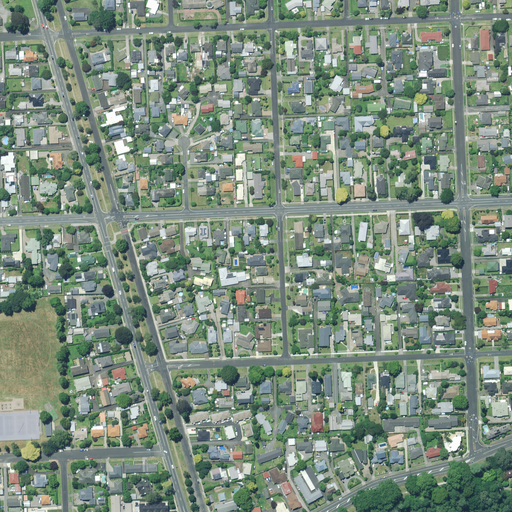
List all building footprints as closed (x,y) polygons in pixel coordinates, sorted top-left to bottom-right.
[(105,0),(107,0),(107,5),(106,5),(106,10),(116,10),(116,0),(105,0)] [(150,0),(148,7),(153,9),(152,13),(157,15),(161,4),(159,4),(160,0),(159,0),(150,0)] [(207,2),(206,0),(185,0),(183,0),(183,8),(207,7),(207,8),(208,8),(209,8),(209,9),(210,9),(211,9),(212,8),(213,8),(213,7),(214,7),(215,9),(224,5),(221,0),(212,0),(211,0),(210,0),(209,0),(208,1),(207,1),(207,2)] [(249,0),(247,1),(247,15),(254,14),(254,10),(259,9),(259,5),(256,5),(256,0),(249,0)] [(303,6),(303,0),(292,0),(286,4),(289,11),(297,6),(303,6)] [(325,6),(325,7),(331,11),(333,7),(331,5),(335,1),(334,0),(324,0),(325,0),(322,4),(325,6)] [(388,0),(381,0),(381,9),(389,9),(389,4),(388,4),(388,0)] [(146,16),(145,1),(131,1),(132,8),(139,8),(139,16),(146,16)] [(236,7),(236,1),(230,2),(231,15),(237,15),(237,13),(241,13),(241,7),(236,7)] [(87,16),(87,13),(76,13),(76,21),(89,20),(89,16),(87,16)] [(490,50),(489,30),(480,30),(481,50),(490,50)] [(443,42),(443,31),(437,31),(437,32),(426,33),(426,32),(421,32),(421,42),(428,42),(428,40),(436,39),(436,42),(443,42)] [(505,33),(499,33),(499,36),(496,36),(496,51),(501,51),(500,45),(505,45),(505,33)] [(410,38),(410,34),(402,34),(402,44),(412,44),(412,38),(410,38)] [(377,54),(377,36),(370,36),(370,43),(366,43),(366,47),(371,47),(371,54),(377,54)] [(361,54),(361,37),(354,37),(354,43),(349,43),(349,48),(354,48),(354,54),(361,54)] [(478,49),(478,37),(471,37),(471,44),(469,44),(469,49),(478,49)] [(327,50),(327,38),(316,39),(316,50),(327,50)] [(337,38),(332,38),(332,53),(337,52),(337,51),(343,51),(342,45),(337,45),(337,38)] [(314,58),(313,39),(308,39),(308,43),(307,43),(307,50),(301,50),(301,58),(307,58),(307,59),(314,58)] [(222,50),(227,50),(227,41),(218,42),(218,50),(216,50),(217,57),(223,56),(222,50)] [(285,44),(286,44),(287,47),(286,47),(286,51),(287,51),(288,59),(295,58),(295,55),(293,55),(293,52),(294,52),(294,48),(297,48),(297,44),(294,44),(294,41),(285,41),(285,44)] [(213,43),(205,43),(205,52),(210,52),(210,56),(213,56),(213,43)] [(233,48),(232,48),(232,52),(243,52),(243,43),(232,43),(232,46),(233,46),(233,48)] [(248,44),(245,44),(245,52),(254,52),(254,43),(248,43),(248,44)] [(121,51),(119,49),(114,52),(120,62),(129,56),(125,49),(121,51)] [(36,52),(33,52),(33,50),(27,50),(27,52),(27,58),(25,58),(25,61),(36,61),(36,60),(39,60),(39,54),(36,54),(36,52)] [(398,68),(398,70),(400,70),(400,68),(402,68),(401,63),(403,63),(402,50),(393,50),(393,52),(392,52),(393,63),(395,63),(395,68),(398,68)] [(95,66),(112,60),(111,55),(108,56),(106,52),(104,52),(104,51),(96,53),(97,56),(94,57),(95,61),(93,62),(95,66)] [(142,59),(142,51),(132,51),(132,62),(140,62),(140,59),(142,59)] [(156,51),(150,51),(150,62),(158,62),(158,59),(159,59),(159,56),(158,56),(158,52),(156,52),(156,51)] [(188,60),(187,52),(177,53),(178,62),(183,61),(183,60),(188,60)] [(432,52),(420,52),(420,64),(419,64),(419,70),(428,70),(428,67),(431,67),(431,64),(432,64),(432,52)] [(480,64),(479,52),(470,53),(471,61),(473,61),(473,64),(480,64)] [(295,74),(295,59),(287,60),(288,74),(295,74)] [(256,72),(257,60),(242,60),(242,66),(249,66),(249,72),(256,72)] [(15,65),(11,65),(11,69),(10,69),(10,72),(11,72),(11,75),(19,75),(19,76),(23,76),(23,69),(15,69),(15,65)] [(40,76),(40,67),(40,66),(30,66),(30,77),(40,76)] [(226,68),(226,66),(219,66),(219,73),(219,76),(221,76),(221,79),(231,79),(231,68),(226,68)] [(485,77),(485,66),(474,66),(474,71),(478,71),(478,77),(485,77)] [(377,71),(365,67),(362,76),(366,77),(367,74),(375,77),(377,71)] [(428,71),(429,77),(447,76),(446,68),(433,69),(433,70),(428,71)] [(120,74),(104,73),(104,79),(110,80),(110,86),(117,86),(118,81),(119,81),(120,74)] [(499,81),(499,73),(493,73),(493,78),(488,78),(488,82),(499,81)] [(102,77),(102,74),(93,77),(97,91),(104,89),(101,78),(102,77)] [(341,78),(337,75),(330,88),(334,90),(335,89),(340,92),(343,87),(340,86),(343,80),(340,79),(341,78)] [(260,85),(262,80),(260,77),(257,79),(256,77),(248,78),(248,79),(247,79),(247,84),(249,84),(249,86),(251,85),(251,88),(248,88),(248,89),(247,89),(247,94),(251,94),(251,95),(258,95),(258,90),(260,90),(260,85)] [(36,79),(36,78),(33,78),(33,89),(38,89),(43,88),(43,79),(36,79)] [(243,91),(243,79),(234,80),(235,92),(234,92),(234,97),(239,97),(239,91),(243,91)] [(433,79),(424,79),(424,85),(427,85),(427,89),(420,89),(420,94),(434,94),(433,79)] [(161,102),(160,80),(152,80),(152,90),(150,90),(150,93),(152,93),(153,102),(161,102)] [(404,91),(401,80),(395,81),(396,85),(394,86),(396,93),(404,91)] [(475,88),(477,88),(477,91),(489,91),(489,85),(487,85),(487,80),(477,80),(477,84),(475,84),(475,88)] [(313,93),(313,81),(305,82),(306,93),(313,93)] [(301,84),(299,84),(299,82),(293,83),(293,87),(287,87),(288,93),(299,92),(299,88),(302,88),(301,84)] [(213,91),(212,84),(207,85),(207,86),(200,86),(201,93),(209,92),(208,91),(213,91)] [(189,96),(187,95),(190,91),(183,85),(178,90),(180,92),(178,95),(184,99),(185,100),(189,96)] [(356,85),(357,86),(356,86),(356,92),(352,92),(353,98),(362,97),(362,93),(374,92),(374,85),(370,86),(361,86),(361,85),(356,85)] [(121,106),(121,104),(127,103),(123,91),(118,92),(119,96),(111,98),(113,105),(116,105),(116,108),(121,106)] [(111,108),(106,93),(99,95),(102,107),(104,106),(105,109),(111,108)] [(45,106),(45,94),(30,94),(31,100),(34,100),(34,106),(45,106)] [(443,101),(443,94),(434,94),(434,102),(436,102),(436,109),(445,109),(445,101),(443,101)] [(340,103),(341,103),(342,102),(342,101),(345,101),(345,96),(341,96),(341,95),(335,96),(336,97),(333,98),(333,104),(333,103),(330,109),(335,112),(339,105),(340,105),(340,103)] [(478,97),(478,99),(477,99),(477,105),(488,104),(487,95),(481,95),(481,97),(478,97)] [(262,106),(261,106),(261,102),(260,102),(259,101),(258,100),(258,98),(255,98),(253,100),(255,101),(252,102),(252,106),(253,113),(255,113),(256,116),(262,116),(262,106)] [(411,103),(395,100),(393,109),(398,110),(399,108),(402,108),(410,109),(411,103)] [(156,102),(153,102),(151,102),(151,103),(151,108),(153,108),(154,117),(159,117),(159,105),(156,105),(156,102)] [(302,106),(302,102),(298,102),(298,103),(292,103),(292,109),(294,109),(294,112),(305,112),(305,106),(302,106)] [(374,103),(374,104),(368,104),(368,111),(386,111),(385,104),(377,104),(377,102),(374,103)] [(189,108),(190,104),(182,104),(182,110),(180,110),(180,112),(184,113),(185,108),(189,108)] [(214,111),(214,104),(208,104),(209,105),(201,106),(201,113),(210,112),(210,111),(214,111)] [(114,109),(115,112),(107,114),(109,121),(107,121),(109,125),(125,121),(124,116),(118,118),(116,112),(127,109),(126,106),(114,109)] [(135,118),(136,118),(136,120),(142,120),(142,116),(147,115),(146,108),(135,109),(135,114),(136,114),(135,115),(135,118)] [(34,120),(36,120),(36,122),(38,122),(38,120),(39,120),(39,124),(50,123),(50,118),(49,118),(49,112),(43,112),(43,115),(39,115),(39,114),(34,114),(34,120)] [(186,113),(186,114),(182,114),(182,116),(177,116),(177,113),(173,114),(173,117),(175,117),(175,124),(184,124),(184,125),(189,125),(188,118),(192,118),(192,113),(186,113)] [(417,123),(417,124),(417,125),(419,125),(419,133),(426,133),(426,128),(425,113),(418,113),(419,123),(417,123)] [(491,124),(491,113),(482,113),(483,120),(481,120),(481,124),(491,124)] [(220,119),(221,119),(221,124),(229,124),(229,115),(227,115),(227,114),(222,114),(222,115),(220,115),(220,119)] [(25,115),(16,115),(16,125),(22,125),(22,122),(25,122),(25,115)] [(370,125),(372,125),(373,124),(374,124),(374,123),(375,123),(375,122),(375,121),(375,120),(374,119),(374,118),(373,118),(372,118),(372,116),(355,117),(355,132),(363,132),(363,126),(370,125)] [(349,117),(337,117),(337,125),(343,125),(343,131),(349,130),(349,117)] [(428,118),(428,125),(429,125),(429,126),(431,126),(431,127),(436,127),(436,128),(442,128),(441,117),(430,117),(431,118),(428,118)] [(301,119),(298,119),(298,121),(293,121),(293,126),(291,126),(291,131),(294,131),(294,133),(303,133),(303,127),(302,127),(302,124),(304,124),(304,121),(301,121),(301,119)] [(262,129),(262,120),(252,120),(252,124),(251,124),(251,126),(252,126),(252,134),(256,134),(256,136),(263,136),(263,129),(262,129)] [(247,121),(241,121),(241,122),(237,122),(237,131),(235,131),(235,139),(241,139),(241,132),(247,132),(247,121)] [(334,129),(334,121),(324,121),(324,130),(334,129)] [(128,136),(125,124),(111,128),(111,132),(112,136),(122,134),(123,138),(128,136)] [(150,126),(150,125),(137,124),(136,134),(151,134),(151,129),(153,130),(153,126),(150,126)] [(205,129),(200,124),(195,129),(200,134),(205,129)] [(170,134),(168,133),(172,128),(167,125),(161,133),(165,136),(168,138),(170,134)] [(407,127),(406,126),(400,126),(400,129),(393,129),(394,137),(402,136),(402,142),(409,142),(408,134),(414,134),(414,127),(407,127)] [(57,131),(57,127),(50,127),(51,144),(60,143),(60,138),(63,138),(63,132),(59,132),(59,131),(57,131)] [(498,129),(497,130),(496,127),(479,128),(480,135),(484,135),(484,136),(497,135),(497,134),(498,134),(498,129)] [(27,140),(26,129),(17,130),(17,134),(18,134),(19,146),(26,146),(25,140),(27,140)] [(46,136),(46,129),(35,129),(35,144),(42,144),(42,139),(43,139),(43,137),(46,136)] [(330,143),(330,134),(321,134),(321,151),(326,151),(326,143),(330,143)] [(229,149),(234,148),(233,135),(228,135),(228,139),(227,140),(223,138),(220,145),(227,147),(229,147),(229,149)] [(447,136),(445,136),(445,135),(441,135),(441,136),(439,136),(439,150),(447,150),(447,142),(448,142),(448,136),(447,136)] [(377,137),(373,137),(373,147),(384,147),(384,139),(377,139),(377,137)] [(427,140),(427,137),(422,137),(423,147),(422,147),(422,149),(421,149),(421,153),(426,153),(426,147),(432,146),(432,140),(427,140)] [(351,149),(352,149),(352,144),(350,144),(350,138),(340,138),(340,148),(347,149),(347,158),(352,158),(351,149)] [(129,147),(129,146),(126,147),(124,140),(116,142),(119,155),(135,150),(134,148),(131,149),(131,147),(129,147)] [(210,149),(209,141),(201,142),(202,150),(210,149)] [(478,148),(482,147),(482,151),(490,150),(489,141),(478,141),(478,148)] [(366,150),(366,142),(356,142),(356,150),(366,150)] [(248,151),(248,150),(253,150),(253,152),(262,152),(262,144),(253,144),(253,143),(243,143),(243,151),(245,151),(248,151)] [(400,158),(400,150),(391,151),(391,159),(400,158)] [(417,158),(415,150),(407,152),(407,154),(404,155),(405,160),(417,158)] [(40,159),(40,151),(32,151),(32,159),(40,159)] [(15,163),(15,152),(10,152),(10,156),(7,156),(7,157),(3,157),(3,165),(7,165),(7,171),(13,171),(13,168),(16,168),(16,163),(15,163)] [(65,168),(64,153),(51,154),(51,161),(54,161),(54,170),(60,169),(59,168),(65,168)] [(207,153),(203,153),(195,153),(195,158),(198,158),(198,162),(201,162),(201,161),(207,161),(207,153)] [(246,161),(246,154),(238,154),(238,158),(236,158),(236,165),(242,165),(242,161),(246,161)] [(445,154),(440,154),(440,160),(438,160),(438,165),(441,165),(441,171),(447,171),(447,167),(449,167),(449,162),(450,162),(450,159),(448,159),(448,156),(445,156),(445,154)] [(169,157),(169,155),(164,155),(164,164),(173,164),(173,157),(169,157)] [(303,167),(303,155),(292,156),(293,161),(296,161),(297,167),(303,167)] [(436,155),(425,156),(425,159),(424,159),(424,164),(430,163),(430,169),(437,169),(436,155)] [(485,167),(485,155),(478,156),(478,167),(480,167),(480,172),(486,172),(486,167),(485,167)] [(129,168),(126,157),(121,159),(117,160),(119,166),(120,166),(121,170),(129,168)] [(232,175),(232,168),(220,168),(221,178),(226,178),(226,175),(232,175)] [(302,178),(302,168),(295,168),(295,169),(290,169),(290,178),(302,178)] [(164,176),(164,177),(157,177),(157,184),(165,184),(165,186),(169,186),(169,184),(167,184),(167,181),(173,181),(173,169),(164,169),(164,172),(166,172),(166,176),(164,176)] [(351,177),(350,172),(340,172),(341,177),(343,177),(343,182),(345,182),(345,184),(351,184),(351,186),(354,185),(354,177),(351,177)] [(428,184),(429,190),(435,189),(435,190),(438,190),(438,185),(436,185),(435,177),(438,177),(438,172),(431,173),(431,172),(429,172),(424,172),(424,182),(426,182),(426,184),(428,184)] [(210,175),(210,173),(207,173),(207,181),(212,181),(212,180),(219,180),(219,175),(210,175)] [(333,179),(332,173),(320,174),(321,196),(328,195),(327,189),(326,189),(326,179),(333,179)] [(396,187),(412,187),(412,181),(406,182),(406,173),(399,174),(399,182),(396,182),(396,187)] [(444,174),(444,173),(439,173),(440,180),(441,180),(441,188),(450,188),(450,178),(454,178),(454,174),(444,174)] [(489,174),(488,177),(487,176),(486,179),(479,176),(475,184),(488,189),(493,179),(492,178),(493,175),(489,174)] [(496,174),(496,176),(495,176),(495,186),(500,186),(500,183),(506,183),(506,176),(502,176),(502,174),(496,174)] [(11,181),(11,175),(7,175),(7,193),(17,193),(17,181),(11,181)] [(262,182),(261,175),(254,175),(255,199),(262,198),(262,189),(265,188),(265,181),(262,182)] [(32,200),(30,176),(23,176),(23,180),(21,180),(21,186),(22,186),(22,200),(32,200)] [(136,185),(134,185),(134,178),(129,177),(129,183),(126,183),(126,186),(129,186),(129,192),(136,193),(136,185)] [(141,179),(141,184),(141,186),(141,189),(150,189),(149,179),(141,179)] [(297,180),(292,185),(294,188),(294,195),(300,195),(300,185),(297,180)] [(59,192),(59,185),(58,184),(51,183),(51,182),(47,182),(46,184),(42,184),(42,186),(41,186),(41,194),(50,194),(50,195),(54,195),(54,194),(58,194),(58,192),(59,192)] [(233,191),(233,183),(227,183),(227,185),(223,185),(223,187),(223,191),(233,191)] [(315,187),(314,183),(305,184),(306,195),(314,195),(313,188),(315,187)] [(77,200),(74,185),(65,187),(67,194),(68,194),(69,202),(77,200)] [(366,196),(365,185),(355,185),(355,197),(366,196)] [(174,196),(174,189),(152,190),(152,201),(160,200),(160,197),(174,196)] [(132,195),(129,195),(129,193),(125,193),(125,197),(127,197),(127,206),(136,206),(136,196),(132,196),(132,195)] [(389,222),(382,220),(381,224),(374,225),(375,233),(387,233),(389,222)] [(399,235),(408,235),(410,235),(410,220),(400,220),(401,229),(399,229),(399,235)] [(304,249),(303,221),(294,222),(295,249),(304,249)] [(368,223),(361,222),(358,240),(366,241),(368,223)] [(324,224),(316,224),(315,237),(318,237),(318,242),(321,242),(321,241),(323,241),(324,224)] [(268,225),(260,225),(261,236),(268,236),(268,233),(269,233),(268,225)] [(341,243),(350,243),(350,236),(351,236),(351,225),(341,225),(341,243)] [(209,237),(208,226),(199,226),(200,238),(203,238),(209,237)] [(256,236),(255,226),(247,226),(247,234),(249,234),(250,237),(256,236)] [(440,236),(440,226),(425,226),(425,233),(427,233),(427,240),(437,240),(437,236),(440,236)] [(178,234),(176,227),(171,229),(170,228),(161,230),(160,227),(150,230),(152,237),(161,235),(162,237),(168,236),(168,237),(178,234)] [(192,227),(186,227),(187,237),(186,237),(186,245),(191,245),(191,240),(195,240),(195,235),(197,235),(197,228),(192,228),(192,227)] [(242,233),(242,227),(231,227),(232,231),(230,232),(230,235),(239,235),(239,233),(242,233)] [(150,241),(147,228),(140,230),(142,240),(145,239),(145,242),(150,241)] [(493,240),(493,238),(496,238),(496,233),(490,234),(490,230),(480,230),(480,237),(483,237),(483,241),(493,240)] [(224,240),(224,231),(214,231),(214,238),(216,238),(216,245),(220,245),(220,240),(224,240)] [(87,233),(81,233),(82,239),(79,239),(79,244),(92,243),(91,232),(87,233)] [(18,234),(8,234),(8,236),(3,236),(3,251),(12,250),(12,244),(15,244),(15,242),(17,242),(17,237),(18,237),(18,234)] [(62,247),(61,244),(63,244),(63,234),(59,234),(53,235),(53,245),(55,245),(55,247),(62,247)] [(75,243),(75,234),(67,234),(67,239),(64,239),(64,243),(67,243),(67,247),(68,247),(68,249),(76,249),(76,252),(81,252),(80,246),(75,246),(75,243)] [(29,252),(31,252),(31,251),(33,251),(33,252),(33,264),(43,263),(42,254),(39,254),(39,250),(42,249),(41,242),(39,242),(39,240),(37,240),(37,238),(32,239),(32,241),(31,241),(31,246),(27,246),(27,251),(29,251),(29,252)] [(175,246),(174,239),(164,241),(164,245),(161,246),(163,253),(168,251),(169,254),(175,253),(174,246),(175,246)] [(157,247),(156,243),(142,247),(143,249),(145,255),(150,254),(151,259),(160,257),(157,247)] [(492,251),(492,245),(487,245),(487,247),(482,248),(482,252),(484,252),(484,255),(496,255),(496,251),(492,251)] [(420,256),(420,258),(418,258),(418,267),(429,266),(429,257),(433,257),(433,248),(429,248),(429,249),(425,249),(425,253),(421,254),(421,256),(420,256)] [(409,252),(402,249),(398,261),(405,263),(409,252)] [(450,249),(448,249),(438,249),(438,254),(441,254),(441,256),(438,256),(438,263),(451,262),(451,256),(448,256),(448,254),(450,254),(450,249)] [(226,252),(218,250),(217,256),(220,256),(219,262),(224,263),(226,252)] [(249,251),(244,251),(244,252),(239,252),(239,254),(237,254),(237,258),(240,258),(240,260),(244,260),(244,253),(249,253),(249,251)] [(313,257),(309,258),(309,253),(303,253),(303,256),(296,256),(297,259),(298,259),(298,267),(313,266),(313,264),(313,257)] [(49,269),(56,272),(59,264),(58,254),(48,254),(48,263),(51,263),(49,269)] [(342,258),(342,254),(335,254),(336,267),(342,267),(342,274),(347,274),(347,276),(349,275),(349,267),(351,266),(350,258),(342,258)] [(362,255),(362,256),(359,256),(358,263),(366,264),(365,269),(357,268),(356,274),(366,276),(366,273),(369,274),(370,261),(368,261),(369,257),(365,257),(365,255),(362,255)] [(82,258),(83,262),(79,262),(80,266),(85,265),(97,264),(97,257),(94,257),(94,256),(82,258)] [(263,260),(263,256),(253,256),(253,257),(250,257),(249,258),(249,266),(266,265),(266,260),(263,260)] [(8,258),(4,258),(4,266),(7,266),(15,266),(15,267),(21,267),(21,260),(16,260),(16,258),(8,258)] [(387,260),(380,258),(379,263),(376,263),(375,268),(390,272),(392,265),(386,263),(387,260)] [(210,264),(212,264),(212,262),(209,262),(209,264),(203,263),(203,260),(193,259),(193,269),(198,270),(198,267),(201,267),(201,270),(205,270),(205,273),(210,273),(210,272),(210,273),(211,273),(211,272),(212,272),(212,271),(211,271),(211,270),(210,270),(210,264)] [(511,260),(506,260),(506,266),(502,266),(502,273),(511,272),(511,260)] [(159,264),(158,261),(152,262),(152,263),(147,264),(150,276),(161,273),(161,274),(167,272),(166,268),(156,270),(156,268),(158,268),(157,265),(159,264)] [(497,271),(497,262),(488,262),(488,267),(487,267),(487,271),(497,271)] [(267,267),(257,267),(257,269),(256,269),(256,275),(268,274),(267,267)] [(427,278),(431,278),(431,279),(451,279),(450,269),(437,269),(437,267),(432,268),(432,271),(427,271),(427,278)] [(231,270),(228,271),(227,268),(219,269),(222,286),(239,283),(239,281),(247,280),(245,272),(237,273),(237,272),(232,273),(231,270)] [(174,279),(176,279),(177,282),(186,279),(183,269),(174,271),(175,276),(174,277),(174,279)] [(407,269),(407,270),(405,272),(397,273),(397,280),(414,280),(413,269),(407,269)] [(83,274),(83,273),(77,273),(78,282),(89,280),(98,279),(97,271),(86,272),(86,274),(83,274)] [(307,279),(307,273),(294,274),(295,282),(303,281),(303,285),(316,285),(315,279),(307,279)] [(329,279),(329,273),(323,273),(323,278),(317,278),(317,284),(332,283),(332,279),(329,279)] [(171,284),(168,275),(164,277),(165,280),(155,283),(156,287),(155,287),(156,291),(168,288),(167,285),(171,284)] [(213,280),(205,277),(204,279),(196,277),(194,284),(203,286),(203,284),(211,286),(213,280)] [(498,280),(492,280),(492,279),(488,279),(488,282),(489,282),(489,296),(495,296),(495,292),(496,292),(496,286),(498,286),(498,280)] [(98,283),(97,283),(97,282),(83,283),(83,288),(86,288),(86,291),(98,290),(97,288),(99,288),(98,283)] [(445,284),(445,282),(437,283),(437,288),(430,288),(430,293),(451,292),(451,284),(445,284)] [(63,293),(62,283),(59,283),(60,286),(49,287),(49,295),(52,295),(52,293),(63,293)] [(415,283),(407,284),(407,286),(398,286),(398,295),(406,294),(406,297),(410,297),(410,300),(418,300),(418,290),(416,290),(415,283)] [(331,298),(331,287),(326,288),(326,289),(313,289),(314,296),(319,296),(319,298),(331,298)] [(10,291),(10,292),(2,292),(2,288),(0,288),(0,296),(2,296),(2,297),(10,297),(17,296),(16,290),(10,291)] [(350,293),(347,288),(340,291),(343,297),(338,300),(342,305),(347,302),(359,302),(359,293),(350,293)] [(242,291),(242,290),(237,290),(237,300),(238,300),(238,304),(245,304),(245,297),(245,291),(242,291)] [(255,294),(255,296),(257,296),(257,303),(266,302),(266,304),(271,303),(271,297),(264,298),(264,290),(256,290),(256,294),(255,294)] [(371,306),(371,290),(364,290),(364,302),(362,302),(362,305),(364,305),(364,306),(371,306)] [(176,298),(174,292),(160,296),(162,304),(169,302),(170,304),(174,303),(173,300),(172,301),(172,299),(176,298)] [(302,292),(302,295),(297,296),(297,299),(296,299),(296,305),(301,304),(301,306),(307,306),(306,296),(306,292),(302,292)] [(395,297),(391,295),(389,299),(384,296),(379,306),(384,308),(386,305),(390,307),(395,297)] [(74,299),(74,296),(68,296),(68,299),(67,299),(67,303),(69,303),(69,309),(78,308),(78,299),(74,299)] [(211,304),(208,296),(201,298),(200,296),(196,297),(200,313),(207,311),(205,306),(211,304)] [(231,299),(225,298),(224,301),(221,300),(220,305),(222,305),(221,313),(228,314),(231,299)] [(450,307),(449,298),(433,298),(433,302),(435,302),(435,307),(450,307)] [(331,310),(331,301),(318,302),(318,311),(331,310)] [(498,311),(497,301),(491,301),(491,304),(486,304),(486,308),(491,308),(491,309),(493,309),(493,311),(498,311)] [(107,312),(106,302),(92,303),(93,309),(90,309),(90,316),(100,315),(99,313),(107,312)] [(417,322),(417,303),(402,303),(402,312),(409,312),(409,317),(410,317),(410,323),(417,322)] [(194,314),(192,304),(185,306),(185,309),(186,316),(194,314)] [(312,304),(308,304),(308,307),(302,307),(302,312),(305,312),(305,314),(312,314),(312,304)] [(246,318),(246,306),(237,306),(238,314),(239,322),(250,321),(250,318),(246,318)] [(259,309),(259,313),(258,313),(258,315),(259,315),(259,318),(271,317),(271,309),(259,309)] [(161,311),(162,316),(161,316),(163,323),(170,321),(170,320),(175,319),(175,320),(178,319),(178,318),(177,313),(173,314),(173,311),(166,312),(166,310),(161,311)] [(79,322),(79,314),(70,314),(70,319),(71,319),(72,326),(78,325),(78,327),(82,327),(81,322),(79,322)] [(348,315),(348,320),(349,320),(349,321),(356,321),(356,325),(362,325),(362,316),(359,316),(359,314),(348,315)] [(451,321),(451,317),(435,316),(435,321),(437,321),(437,325),(449,326),(449,321),(451,321)] [(496,325),(496,318),(487,318),(487,317),(483,317),(484,322),(485,322),(485,325),(488,325),(488,326),(492,326),(492,325),(496,325)] [(373,323),(372,319),(365,320),(366,328),(368,328),(368,331),(373,331),(372,325),(374,325),(374,323),(373,323)] [(192,324),(188,325),(184,323),(181,329),(190,334),(195,332),(200,324),(194,321),(192,324)] [(271,337),(271,323),(263,323),(263,326),(258,327),(258,335),(263,334),(263,337),(271,337)] [(343,325),(340,326),(340,332),(336,332),(336,342),(340,342),(340,340),(344,340),(344,336),(346,336),(346,330),(343,330),(343,325)] [(392,340),(392,326),(383,326),(384,340),(392,340)] [(179,329),(178,327),(166,330),(168,339),(179,336),(177,330),(179,329)] [(209,343),(213,343),(213,342),(217,342),(216,330),(215,330),(215,327),(210,327),(211,329),(208,329),(208,331),(211,331),(211,333),(209,333),(210,339),(208,339),(209,343)] [(431,337),(430,337),(430,331),(427,331),(427,327),(420,327),(420,344),(431,343),(431,337)] [(86,332),(85,328),(75,329),(76,335),(84,334),(84,335),(86,337),(89,333),(86,332)] [(112,331),(111,331),(110,328),(96,330),(97,338),(111,337),(111,335),(112,335),(112,331)] [(331,336),(331,328),(319,328),(319,346),(329,346),(329,336),(331,336)] [(418,338),(418,328),(413,328),(413,329),(402,329),(402,335),(406,335),(407,337),(413,337),(414,338),(418,338)] [(312,335),(311,329),(298,330),(299,339),(300,339),(301,348),(314,347),(313,335),(312,335)] [(232,342),(232,330),(227,330),(227,333),(223,333),(224,342),(232,342)] [(498,330),(495,330),(495,333),(487,333),(487,338),(490,338),(490,339),(494,339),(494,341),(499,340),(498,338),(501,338),(501,333),(498,333),(498,330)] [(362,331),(359,331),(359,333),(352,333),(352,340),(356,340),(356,346),(363,346),(362,331)] [(255,336),(250,332),(246,336),(239,334),(236,344),(243,346),(243,347),(252,350),(254,343),(250,342),(251,340),(255,336)] [(455,333),(445,333),(445,335),(436,335),(436,344),(443,344),(455,344),(455,333)] [(373,341),(372,335),(366,336),(367,338),(364,339),(365,344),(367,344),(367,345),(370,345),(370,346),(374,345),(373,341)] [(112,348),(111,341),(96,344),(98,354),(111,351),(111,348),(112,348)] [(178,344),(177,341),(171,342),(172,353),(178,353),(178,352),(183,352),(183,351),(188,351),(187,343),(178,344)] [(271,351),(271,341),(265,341),(265,344),(258,344),(258,352),(271,351)] [(200,344),(200,342),(193,342),(193,344),(189,345),(190,351),(191,351),(192,353),(203,353),(203,352),(208,352),(208,344),(200,344)] [(115,364),(112,355),(101,358),(101,357),(98,358),(99,363),(102,363),(103,367),(115,364)] [(89,372),(86,360),(80,361),(82,366),(72,368),(74,376),(89,372)] [(483,369),(483,374),(484,374),(484,378),(500,377),(500,370),(489,370),(489,366),(484,366),(484,369),(483,369)] [(505,375),(511,374),(511,366),(505,367),(504,367),(504,368),(503,369),(504,369),(504,370),(505,371),(505,375)] [(128,374),(126,368),(113,371),(115,379),(122,377),(122,380),(128,378),(127,374),(128,374)] [(456,377),(456,374),(450,374),(450,370),(445,371),(445,372),(441,372),(441,379),(450,379),(450,377),(455,377),(456,377)] [(352,372),(342,372),(342,378),(343,378),(343,381),(344,381),(344,387),(348,387),(348,390),(352,391),(352,372)] [(389,372),(380,372),(381,394),(385,394),(385,388),(389,387),(389,372)] [(376,376),(375,376),(375,374),(367,375),(368,389),(372,389),(372,383),(376,383),(376,376)] [(404,375),(396,375),(396,384),(400,384),(400,386),(405,385),(404,375)] [(88,391),(88,390),(94,388),(91,376),(76,380),(79,392),(84,390),(84,391),(88,391)] [(193,382),(195,380),(190,376),(189,378),(187,376),(182,381),(184,383),(183,385),(186,387),(187,386),(188,387),(190,385),(193,387),(196,384),(193,382)] [(250,384),(249,383),(247,383),(247,378),(235,378),(236,387),(246,387),(246,390),(249,389),(250,388),(250,384)] [(223,383),(223,381),(218,381),(218,383),(215,383),(216,390),(218,389),(218,391),(222,391),(222,389),(228,389),(227,383),(223,383)] [(291,394),(291,381),(286,381),(286,385),(279,385),(279,392),(286,392),(286,394),(291,394)] [(307,393),(306,381),(297,381),(297,392),(296,392),(296,401),(303,400),(303,393),(307,393)] [(322,393),(321,381),(312,382),(313,398),(317,398),(317,393),(322,393)] [(133,392),(131,382),(118,385),(118,389),(113,390),(115,397),(133,392)] [(272,393),(271,382),(260,382),(261,393),(272,393)] [(508,382),(503,382),(503,393),(508,393),(508,390),(511,390),(511,383),(508,383),(508,382)] [(485,389),(488,389),(488,391),(489,391),(489,395),(495,394),(494,391),(497,390),(496,384),(493,384),(493,383),(484,383),(485,389)] [(435,388),(435,384),(430,384),(430,388),(427,388),(427,391),(426,391),(426,395),(428,395),(428,398),(433,398),(433,399),(437,399),(437,393),(435,393),(435,390),(437,390),(437,388),(435,388)] [(459,398),(459,386),(453,386),(453,388),(447,388),(447,393),(443,393),(443,398),(459,398)] [(206,390),(203,388),(194,390),(192,393),(194,400),(194,404),(198,403),(198,404),(208,402),(207,397),(206,397),(205,393),(207,393),(206,390)] [(112,404),(109,390),(101,392),(105,406),(112,404)] [(241,392),(237,392),(238,403),(248,403),(254,403),(254,399),(251,399),(250,395),(241,395),(241,392)] [(352,392),(341,392),(341,401),(345,401),(345,400),(352,400),(352,392)] [(418,400),(417,396),(410,396),(410,404),(410,415),(416,415),(416,408),(418,408),(418,400)] [(490,404),(489,396),(480,396),(480,400),(486,400),(486,404),(490,404)] [(90,412),(90,397),(82,397),(82,406),(82,412),(90,412)] [(220,408),(232,407),(232,409),(235,409),(234,407),(234,401),(225,402),(225,400),(217,401),(217,404),(220,404),(220,408)] [(454,412),(453,402),(438,403),(438,407),(441,407),(441,409),(432,409),(432,414),(435,413),(435,415),(442,414),(441,412),(454,412)] [(508,415),(507,402),(491,403),(492,407),(493,407),(493,416),(497,416),(503,416),(503,415),(508,415)] [(141,415),(139,406),(132,408),(134,415),(132,416),(133,419),(138,418),(138,416),(141,415)] [(295,415),(289,411),(285,420),(282,419),(278,429),(280,430),(279,433),(283,434),(288,423),(291,424),(295,415)] [(266,421),(262,412),(256,415),(261,425),(263,424),(267,434),(269,433),(268,432),(273,430),(268,420),(266,421)] [(324,432),(323,412),(316,413),(316,415),(314,415),(314,421),(315,421),(316,424),(312,425),(312,432),(324,432)] [(242,420),(240,413),(233,415),(235,422),(237,421),(237,422),(240,421),(239,420),(242,420)] [(199,421),(197,416),(190,418),(192,423),(194,423),(194,424),(197,423),(196,422),(199,421)] [(310,417),(304,416),(304,418),(298,418),(297,423),(301,423),(300,431),(306,431),(306,427),(308,428),(308,423),(309,423),(310,417)] [(337,421),(337,416),(329,416),(330,430),(340,429),(340,421),(337,421)] [(458,426),(458,416),(439,417),(439,419),(428,420),(428,426),(434,426),(435,429),(451,428),(451,426),(458,426)] [(419,427),(419,418),(389,419),(389,420),(383,420),(384,432),(394,431),(394,426),(405,425),(405,426),(414,426),(414,427),(419,427)] [(150,429),(148,423),(145,424),(139,426),(141,433),(139,434),(140,439),(149,436),(147,430),(150,429)] [(511,431),(509,424),(485,434),(488,441),(499,436),(499,437),(502,436),(501,435),(511,431)] [(121,437),(121,425),(116,425),(114,425),(110,425),(109,437),(121,437)] [(106,429),(105,429),(105,427),(104,427),(104,426),(95,426),(95,428),(93,428),(93,430),(93,437),(95,437),(101,437),(101,436),(103,436),(107,436),(107,432),(106,432),(106,429)] [(236,437),(233,426),(225,428),(227,432),(226,432),(227,435),(228,435),(229,439),(236,437)] [(89,438),(89,429),(83,429),(83,431),(76,431),(76,439),(81,438),(81,440),(86,440),(86,438),(89,438)] [(208,431),(208,430),(198,430),(198,433),(200,433),(200,436),(197,436),(197,440),(213,439),(213,431),(208,431)] [(452,452),(451,451),(454,450),(454,452),(458,450),(458,449),(460,446),(460,441),(461,441),(461,433),(457,433),(457,437),(456,437),(455,436),(452,440),(454,441),(452,444),(451,443),(450,441),(445,443),(446,447),(445,448),(447,453),(452,452)] [(401,434),(387,438),(390,446),(391,445),(392,448),(397,446),(396,443),(403,441),(401,434)] [(297,443),(297,450),(300,450),(305,450),(305,453),(313,452),(312,442),(308,442),(308,439),(304,439),(304,442),(297,443)] [(339,444),(339,439),(332,439),(332,444),(330,444),(330,451),(344,450),(344,443),(339,444)] [(327,450),(327,443),(326,443),(326,441),(315,441),(316,451),(327,450)] [(283,455),(280,446),(276,448),(276,449),(261,455),(260,454),(256,455),(259,463),(283,455)] [(443,454),(441,447),(437,448),(438,450),(435,451),(434,446),(429,448),(430,449),(427,450),(428,452),(426,453),(426,457),(429,456),(429,458),(443,454)] [(217,451),(217,447),(210,447),(210,450),(208,450),(209,454),(210,454),(210,459),(220,458),(221,461),(230,461),(230,455),(221,455),(221,453),(219,453),(219,451),(217,451)] [(373,463),(378,462),(379,463),(383,462),(382,461),(387,460),(384,447),(375,449),(377,456),(371,457),(373,463)] [(423,455),(421,447),(409,451),(411,459),(423,455)] [(355,450),(352,450),(360,470),(364,468),(362,463),(367,463),(367,450),(355,449),(355,450)] [(398,455),(398,451),(392,451),(392,457),(390,457),(390,463),(395,463),(395,462),(399,462),(399,463),(404,463),(404,455),(398,455)] [(295,465),(294,464),(296,464),(295,460),(296,460),(294,453),(289,454),(290,457),(287,457),(290,466),(292,465),(292,466),(295,465)] [(352,475),(355,474),(354,471),(355,471),(353,468),(354,468),(352,464),(351,464),(348,458),(339,463),(343,471),(338,474),(341,480),(346,477),(348,481),(354,478),(352,475)] [(328,468),(325,460),(315,464),(319,472),(328,468)] [(252,463),(248,463),(243,463),(243,469),(244,469),(243,473),(251,474),(252,463)] [(145,465),(145,472),(159,472),(158,464),(145,465)] [(123,477),(123,465),(115,466),(115,472),(110,472),(110,478),(123,477)] [(145,472),(145,465),(135,465),(126,465),(127,473),(145,472)] [(228,476),(227,471),(225,471),(224,467),(210,470),(212,479),(214,479),(214,480),(222,477),(224,483),(230,482),(228,476)] [(245,474),(244,474),(243,473),(239,474),(238,470),(236,471),(235,467),(229,468),(232,480),(239,478),(239,479),(241,479),(246,477),(245,474)] [(287,501),(291,509),(292,508),(293,509),(301,506),(296,495),(295,496),(288,479),(285,472),(280,474),(277,467),(263,474),(265,479),(271,476),(274,484),(278,482),(278,484),(279,483),(281,486),(282,486),(286,495),(287,495),(290,500),(287,501)] [(316,488),(305,469),(301,471),(312,491),(316,488)] [(97,476),(97,472),(80,472),(80,483),(99,483),(99,481),(102,481),(102,476),(97,476)] [(20,484),(20,473),(11,474),(12,484),(16,483),(17,495),(22,494),(22,484),(20,484)] [(323,473),(317,476),(320,482),(326,479),(323,473)] [(38,475),(36,475),(36,481),(33,481),(33,485),(36,485),(36,487),(47,487),(47,484),(49,484),(49,480),(48,480),(48,475),(42,475),(42,474),(38,474),(38,475)] [(312,494),(301,475),(294,479),(297,484),(297,483),(309,504),(323,496),(320,489),(312,494)] [(151,485),(149,480),(138,484),(140,492),(146,490),(147,494),(153,492),(151,485)] [(124,493),(123,481),(116,481),(116,488),(111,488),(111,493),(124,493)] [(339,489),(335,482),(331,485),(330,484),(324,487),(326,492),(327,491),(330,495),(339,489)] [(96,500),(96,487),(89,487),(89,490),(81,490),(81,500),(96,500)] [(271,497),(267,488),(263,490),(266,499),(271,497)] [(52,495),(39,495),(39,501),(43,501),(43,505),(52,505),(52,495)] [(121,511),(122,496),(112,496),(112,511),(121,511)] [(18,498),(9,499),(9,507),(24,506),(24,499),(18,500),(18,498)] [(227,511),(238,509),(235,498),(223,501),(224,503),(215,505),(216,509),(218,508),(218,511),(227,511)] [(149,503),(149,507),(147,507),(147,511),(163,511),(163,502),(160,502),(149,503)] [(287,509),(283,502),(276,506),(279,511),(289,511),(288,509),(287,509)] [(136,508),(136,503),(126,503),(126,511),(136,511),(136,508)]
